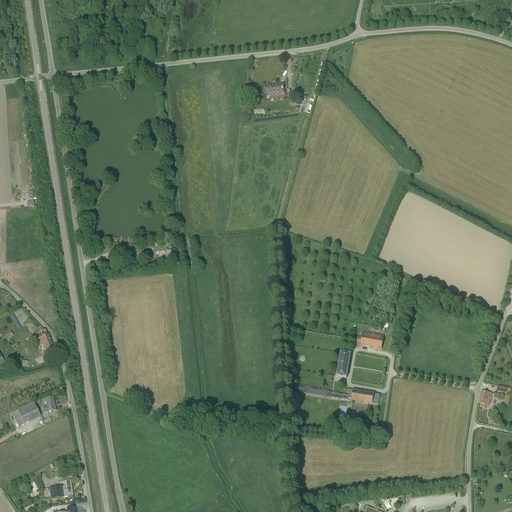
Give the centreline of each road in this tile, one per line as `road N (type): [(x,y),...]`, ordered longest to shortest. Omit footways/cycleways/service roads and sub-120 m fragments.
road 1 (unclassified): [(123,511),(51,76)]
road 2 (unclassified): [(51,76),(307,50),(358,34)]
road 3 (unclassified): [(90,511),(60,357),(39,319),(0,284)]
road 4 (unclassified): [(468,511),(478,389),(506,312)]
road 5 (track): [(287,432),(275,237)]
road 6 (track): [(504,319),(406,282),(387,355)]
road 7 (unclassified): [(511,45),(456,30),(358,34)]
road 8 (track): [(387,386),(382,441),(287,432)]
